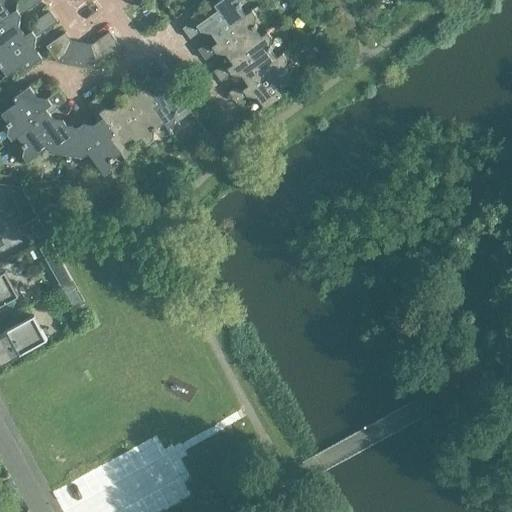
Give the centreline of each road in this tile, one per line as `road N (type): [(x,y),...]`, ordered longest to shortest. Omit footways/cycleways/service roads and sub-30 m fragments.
road 1 (residential): [(143,49),(168,30),(228,111)]
road 2 (residential): [(63,0),(86,33),(121,13),(143,49)]
road 3 (residential): [(42,68),(77,92),(143,49)]
